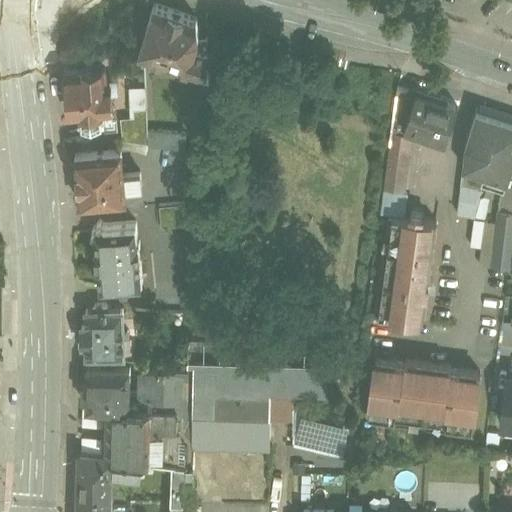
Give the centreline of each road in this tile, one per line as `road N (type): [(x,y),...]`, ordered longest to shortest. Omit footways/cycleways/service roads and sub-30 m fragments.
road 1 (secondary): [(35,511),(41,269),(33,150)]
road 2 (residential): [(286,0),(511,71)]
road 3 (secondary): [(33,150),(13,0)]
